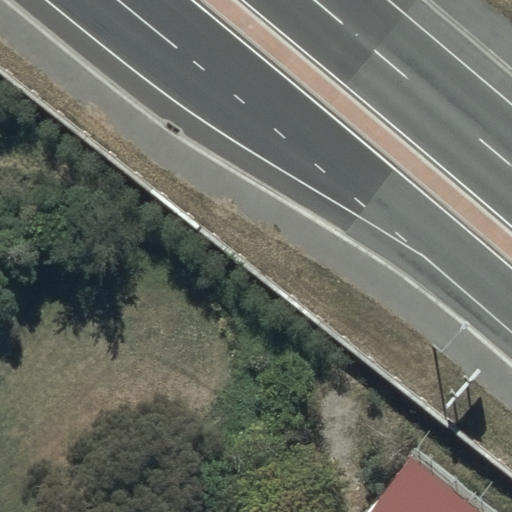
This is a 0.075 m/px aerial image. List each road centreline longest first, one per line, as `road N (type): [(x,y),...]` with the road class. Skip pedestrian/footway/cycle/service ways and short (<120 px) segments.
road 1 (secondary): [(511,302),(114,0)]
road 2 (secondary): [(320,0),(511,165)]
